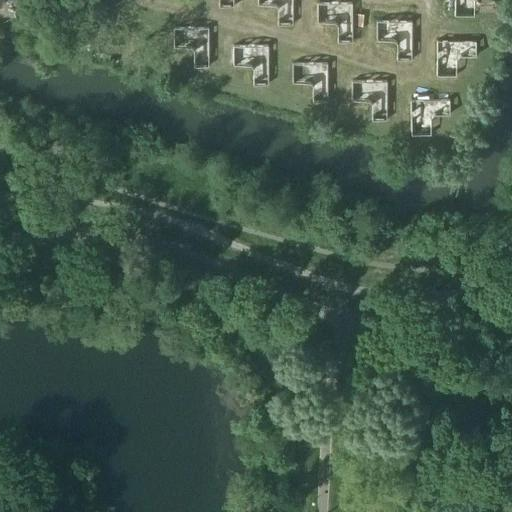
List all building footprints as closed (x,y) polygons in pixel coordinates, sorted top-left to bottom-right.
[(53,0),(80,8),(82,0),(53,0)] [(275,25),(293,25),(292,0),(255,0),(256,5),(272,5),(275,9),(275,25)] [(452,0),(452,16),(473,16),(473,0),(452,0)] [(335,43),(352,42),(352,2),(315,2),(315,23),(332,23),(335,27),(335,43)] [(394,60),(411,60),(411,20),(374,20),(374,41),(391,41),(394,44),(394,60)] [(191,66),(208,66),(208,26),(171,26),(171,47),(188,47),(191,51),(191,66)] [(476,39),(436,39),(436,76),(456,76),(457,59),(460,55),(476,55),(476,42),(476,39)] [(251,84),(268,84),(268,44),(231,44),(231,65),(248,65),(251,68),(251,84)] [(310,102),(327,102),(327,62),(290,62),(290,83),(307,83),(310,86),(310,102)] [(369,120),(386,120),(386,80),(350,80),(349,101),(366,101),(369,104),(369,120)] [(433,115),(449,115),(450,99),(409,99),(409,135),(430,136),(430,119),(433,115)]
